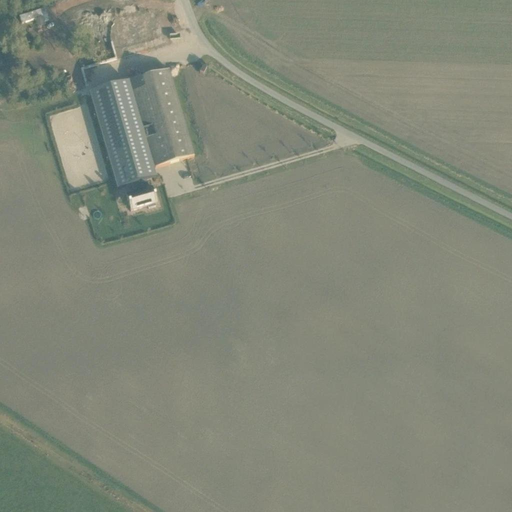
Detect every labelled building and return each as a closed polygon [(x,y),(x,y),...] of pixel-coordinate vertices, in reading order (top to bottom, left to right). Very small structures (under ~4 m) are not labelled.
[(100,0),(70,0),(39,9),(48,43),(108,27),(100,0)] [(144,34),(171,27),(165,4),(128,13),(132,28),(133,28),(134,33),(140,31),(139,28),(143,27),(144,34)] [(169,71),(129,83),(155,169),(194,157),(169,71)] [(95,93),(89,95),(117,191),(131,187),(146,183),(156,180),(128,83),(95,93)] [(133,194),(125,197),(130,213),(148,208),(148,211),(155,209),(154,206),(156,206),(152,189),(148,190),(147,186),(146,183),(131,187),(133,194)]
